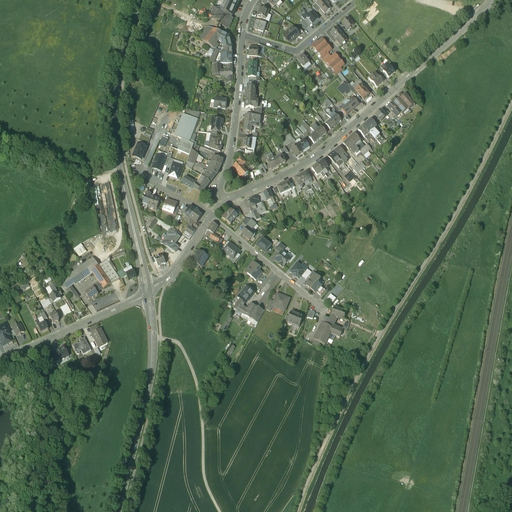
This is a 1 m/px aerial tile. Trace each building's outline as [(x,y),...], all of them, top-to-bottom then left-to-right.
[(224,0),(219,10),(230,15),(232,15),(238,2),(234,0),(224,0)] [(321,0),(317,4),(316,4),(320,9),(324,14),(330,9),(328,5),(329,5),(327,2),(325,3),(323,0),(321,0)] [(320,9),(316,4),(317,4),(316,3),(312,7),(317,12),(320,9)] [(260,7),(259,11),(258,10),(257,15),(262,16),(266,18),(267,14),(268,9),(263,8),(263,7),(262,6),(262,8),(259,7),(260,7)] [(219,10),(214,7),(211,14),(209,19),(225,26),(225,25),(229,16),(230,15),(219,10)] [(211,14),(201,9),(199,14),(209,19),(211,14)] [(306,12),(301,16),(304,20),(306,18),(311,24),(312,24),(318,19),(312,12),(309,16),(306,12)] [(348,18),(341,24),(347,30),(353,25),(348,18)] [(257,21),(256,21),(254,30),(263,32),(264,29),(265,24),(264,23),(257,21)] [(222,33),(208,26),(198,37),(209,45),(212,47),(214,45),(215,43),(218,40),(219,41),(222,33)] [(297,28),(296,27),(296,28),(294,29),(298,35),(303,32),(301,30),(297,28)] [(336,27),(330,33),(340,46),(347,41),(336,27)] [(292,28),(284,34),(291,42),(291,41),(292,40),(293,40),(298,35),(294,29),(292,28)] [(229,36),(222,33),(219,41),(221,42),(223,49),(231,47),(229,39),(229,36)] [(331,50),(322,39),(318,43),(313,47),(322,57),(326,53),(327,53),(331,50)] [(257,47),(249,46),(249,56),(252,56),(257,56),(257,57),(258,53),(258,48),(257,48),(257,47)] [(335,54),(331,58),(326,62),(334,72),(339,68),(340,68),(344,65),(335,54)] [(309,63),(303,55),(297,59),(303,67),(304,67),(308,63),(309,63)] [(253,62),(248,62),(247,77),(249,77),(256,77),(257,61),(253,61),(253,62)] [(386,69),(383,72),(384,74),(383,75),(385,77),(386,76),(388,79),(395,73),(391,69),(389,67),(386,64),(384,66),(386,69)] [(375,74),(368,79),(372,84),(371,85),(373,87),(374,87),(374,86),(376,88),(383,83),(379,79),(377,77),(377,76),(375,74)] [(355,91),(358,94),(359,93),(359,92),(362,90),(364,89),(361,86),(355,91)] [(350,90),(349,89),(345,93),(347,96),(348,97),(349,97),(353,93),(350,90)] [(362,90),(359,92),(359,93),(358,94),(364,101),(367,98),(366,97),(369,95),(364,89),(362,90)] [(248,91),(246,91),(246,100),(255,100),(255,92),(248,91)] [(409,99),(405,95),(400,100),(408,109),(409,110),(414,105),(409,99)] [(226,100),(215,99),(215,101),(214,102),(214,103),(214,104),(214,105),(214,108),(225,109),(226,100)] [(400,100),(399,99),(393,104),(402,113),(402,114),(408,109),(400,100)] [(255,100),(246,100),(246,108),(254,108),(262,109),(263,101),(255,100)] [(354,100),(352,101),(351,100),(346,103),(352,111),(359,105),(354,100)] [(346,103),(345,102),(343,104),(346,106),(341,110),(346,116),(352,111),(346,103)] [(393,104),(393,103),(387,108),(391,112),(395,117),(396,118),(402,113),(393,104)] [(385,114),(381,110),(375,116),(381,123),(387,117),(385,114)] [(332,115),(329,118),(331,119),(336,125),(341,120),(336,115),(334,113),(332,115)] [(253,116),(245,115),(244,123),(258,124),(260,124),(260,117),(259,117),(259,116),(253,116)] [(198,120),(185,116),(177,138),(182,140),(182,139),(189,143),(198,120)] [(330,120),(328,118),(324,122),(325,124),(330,130),(336,125),(331,119),(330,120)] [(388,118),(384,122),(391,129),(393,127),(395,126),(389,119),(388,118)] [(223,121),(211,119),(210,126),(212,127),(211,131),(218,132),(219,132),(222,130),(220,128),(220,125),(222,125),(223,121)] [(376,127),(370,120),(364,126),(370,133),(374,130),(376,127)] [(258,124),(244,123),(243,132),(246,132),(246,134),(248,134),(249,133),(250,133),(251,133),(251,127),(260,128),(261,125),(258,124)] [(319,129),(314,124),(310,128),(312,130),(314,133),(320,139),(326,133),(321,127),(319,129)] [(364,126),(358,131),(364,138),(366,137),(370,133),(364,126)] [(377,133),(374,130),(370,133),(373,137),(375,139),(379,136),(377,133)] [(313,134),(309,138),(314,144),(320,139),(314,133),(313,134)] [(150,138),(141,134),(139,140),(147,144),(150,138)] [(289,134),(285,136),(286,137),(281,141),(284,146),(290,142),(289,141),(292,139),(289,134)] [(360,141),(354,135),(349,140),(354,146),(360,141)] [(216,138),(210,137),(209,142),(210,143),(209,148),(210,148),(220,152),(222,147),(219,146),(220,138),(216,138)] [(189,143),(182,139),(182,140),(177,151),(189,156),(191,150),(193,145),(189,143)] [(251,140),(242,139),(241,148),(250,149),(251,145),(251,140)] [(309,148),(303,139),(301,141),(301,142),(299,143),(297,145),(302,152),(309,148)] [(354,146),(349,140),(343,145),(349,151),(350,150),(354,146)] [(146,147),(139,144),(137,149),(136,149),(134,153),(136,153),(134,157),(141,160),(146,147)] [(365,144),(358,150),(361,153),(362,155),(369,148),(365,144)] [(193,145),(191,150),(196,154),(199,147),(193,145)] [(297,145),(290,150),(295,158),(303,153),(302,152),(297,145)] [(354,146),(350,150),(357,157),(361,153),(358,150),(354,146)] [(339,148),(333,153),(339,159),(342,156),(345,154),(339,148)] [(196,154),(191,150),(189,156),(186,164),(193,166),(195,162),(197,155),(196,154)] [(166,158),(166,159),(164,165),(168,166),(170,159),(172,155),(168,153),(166,158)] [(339,159),(333,153),(328,157),(339,169),(344,164),(339,159)] [(266,157),(268,159),(266,160),(269,165),(267,166),(268,168),(270,167),(271,170),(278,167),(274,160),(272,154),(271,154),(266,157)] [(276,159),(274,160),(278,167),(285,163),(283,159),(285,159),(284,157),(283,158),(282,156),(281,156),(280,154),(278,155),(279,157),(276,159)] [(166,158),(157,155),(152,168),(161,172),(164,165),(166,159),(166,158)] [(223,160),(213,157),(211,163),(221,166),(223,160)] [(240,158),(236,162),(238,163),(232,168),(238,175),(237,176),(239,178),(240,177),(242,179),(243,177),(244,178),(247,175),(246,174),(248,173),(246,171),(243,166),(245,164),(240,158)] [(323,161),(317,165),(322,172),(325,170),(328,168),(326,166),(328,165),(327,164),(326,164),(323,161)] [(174,164),(173,163),(171,169),(168,177),(177,180),(182,167),(174,164)] [(221,166),(211,163),(209,167),(207,173),(208,174),(209,174),(214,178),(216,175),(221,166)] [(264,170),(261,165),(258,167),(261,176),(266,173),(264,170)] [(322,172),(317,165),(312,169),(314,172),(313,173),(314,174),(315,174),(317,176),(320,174),(322,172)] [(358,165),(353,170),(357,174),(362,169),(358,165)] [(207,173),(205,171),(201,176),(202,177),(206,180),(210,183),(214,178),(209,174),(208,174),(207,173)] [(311,180),(306,172),(300,176),(305,183),(308,182),(308,183),(311,182),(310,180),(311,180)] [(329,176),(327,178),(328,180),(337,174),(336,172),(329,176)] [(350,173),(344,177),(349,182),(354,178),(350,173)] [(300,176),(294,179),(298,187),(299,187),(300,188),(303,186),(302,185),(305,183),(300,176)] [(196,184),(193,189),(201,195),(210,183),(206,180),(202,177),(196,184)] [(185,178),(182,184),(192,190),(193,189),(196,184),(195,183),(185,178)] [(291,190),(288,182),(282,185),(286,192),(289,191),(291,190)] [(282,185),(277,187),(280,195),(282,194),(286,192),(282,185)] [(269,191),(263,194),(266,202),(270,200),(273,199),(269,191)] [(152,195),(147,193),(146,194),(142,203),(147,205),(151,197),(152,195)] [(160,201),(151,197),(147,205),(147,206),(157,210),(160,201)] [(257,197),(252,199),(255,207),(258,205),(260,204),(257,197)] [(252,199),(243,203),(245,206),(248,212),(249,212),(248,210),(255,207),(252,199)] [(270,200),(266,202),(270,211),(277,208),(275,203),(272,205),(270,200)] [(176,204),(166,201),(162,211),(172,215),(175,207),(176,204)] [(190,207),(181,204),(178,210),(185,215),(190,207)] [(245,206),(240,208),(244,216),(248,213),(248,212),(245,206)] [(195,211),(190,207),(185,215),(189,217),(190,218),(195,211)] [(256,210),(251,212),(251,214),(253,213),(256,221),(260,219),(258,214),(256,210)] [(195,211),(190,218),(196,223),(202,216),(195,211)] [(231,214),(229,212),(226,216),(225,215),(222,218),(230,225),(237,216),(232,212),(231,214)] [(115,229),(114,216),(107,216),(108,230),(115,229)] [(153,220),(148,228),(151,230),(156,222),(153,220)] [(251,220),(246,226),(247,227),(251,230),(256,224),(251,220)] [(212,223),(207,231),(212,234),(213,235),(213,234),(217,227),(212,223)] [(188,227),(185,231),(192,236),(195,231),(188,227)] [(247,227),(241,234),(249,241),(255,233),(251,230),(247,227)] [(171,231),(164,241),(168,244),(166,247),(174,252),(178,247),(175,245),(180,237),(171,231)] [(192,236),(185,231),(182,235),(189,240),(192,236)] [(220,239),(213,234),(213,235),(212,234),(210,238),(218,243),(220,239)] [(271,245),(263,238),(256,246),(265,253),(271,245)] [(79,256),(86,251),(80,243),(73,248),(79,256)] [(239,251),(230,244),(223,252),(233,259),(233,260),(234,257),(239,251)] [(280,244),(276,249),(281,253),(282,252),(285,248),(280,244)] [(197,256),(193,263),(194,263),(200,267),(202,268),(208,258),(198,252),(197,255),(197,256)] [(281,253),(275,260),(280,264),(279,265),(282,267),(283,266),(283,267),(289,260),(286,257),(287,256),(286,255),(282,252),(281,253)] [(162,255),(154,258),(156,263),(158,267),(166,264),(162,255)] [(59,281),(65,290),(67,288),(74,299),(79,295),(73,286),(92,273),(91,271),(99,266),(94,258),(93,257),(69,273),(70,274),(59,281)] [(119,278),(107,260),(99,266),(111,284),(119,278)] [(261,269),(253,262),(247,269),(249,271),(247,274),(256,281),(262,273),(259,271),(261,269)] [(305,271),(297,264),(290,273),(293,275),(292,276),(295,278),(295,277),(298,280),(301,276),(305,271)] [(111,284),(99,266),(91,271),(92,273),(100,283),(103,288),(104,289),(111,284)] [(306,280),(309,277),(312,273),(306,269),(305,271),(301,276),(306,280)] [(123,270),(117,272),(121,278),(126,276),(125,273),(124,274),(123,270)] [(133,270),(125,273),(126,276),(128,281),(136,278),(133,270)] [(311,279),(306,285),(309,288),(310,288),(315,293),(315,294),(316,292),(321,287),(317,284),(320,280),(315,275),(314,275),(311,279)] [(100,283),(94,288),(97,292),(103,288),(100,283)] [(46,289),(51,298),(53,302),(60,298),(59,295),(62,294),(60,291),(57,293),(53,285),(46,289)] [(247,286),(237,298),(240,300),(245,303),(241,299),(244,295),(249,299),(251,296),(247,293),(250,289),(247,286)] [(93,287),(84,292),(86,294),(88,298),(90,300),(98,294),(97,292),(94,288),(93,287)] [(321,287),(316,292),(321,296),(325,291),(321,287)] [(290,299),(277,294),(274,302),(272,306),(273,306),(284,311),(290,299)] [(63,296),(67,303),(70,310),(74,308),(68,297),(67,298),(65,295),(63,296)] [(249,299),(244,295),(241,299),(245,303),(249,299)] [(330,295),(326,301),(331,304),(335,299),(330,295)] [(46,299),(40,302),(43,307),(50,303),(48,298),(46,299)] [(245,303),(240,300),(236,306),(234,309),(245,316),(249,319),(253,312),(255,306),(251,304),(247,309),(243,307),(245,303)] [(270,300),(265,309),(270,312),(273,306),(272,306),(274,302),(270,300)] [(67,303),(61,307),(65,315),(71,311),(70,310),(67,303)] [(255,306),(253,312),(249,319),(255,322),(257,318),(261,310),(255,306)] [(353,309),(345,306),(344,311),(346,311),(343,319),(347,320),(349,321),(353,309)] [(344,311),(333,308),(331,316),(336,317),(343,319),(346,311),(344,311)] [(53,313),(51,312),(50,314),(49,315),(53,322),(56,321),(58,321),(59,319),(56,311),(53,313)] [(304,317),(291,311),(289,317),(287,323),(294,326),(293,329),(298,330),(304,317)] [(329,320),(324,317),(321,323),(322,324),(314,340),(320,343),(324,345),(325,344),(330,334),(335,336),(339,338),(343,331),(332,325),(336,317),(331,316),(329,320)] [(229,317),(222,329),(225,331),(232,319),(229,317)] [(40,323),(37,325),(41,332),(48,328),(44,321),(43,322),(40,323)] [(9,333),(4,324),(0,325),(0,338),(0,339),(4,345),(11,341),(7,333),(9,333)] [(20,324),(12,327),(16,336),(24,332),(20,324)] [(100,329),(91,334),(91,333),(90,333),(98,348),(98,347),(98,346),(107,342),(107,343),(108,343),(100,328),(100,329)] [(330,334),(325,344),(329,346),(335,336),(330,334)] [(78,343),(77,342),(72,345),(75,351),(75,352),(76,352),(76,353),(77,353),(78,354),(79,353),(79,352),(79,351),(81,350),(83,354),(91,350),(84,337),(82,339),(81,338),(81,337),(80,337),(79,338),(79,339),(80,342),(78,343)] [(320,343),(314,340),(311,345),(318,348),(320,343)] [(64,348),(60,350),(59,349),(56,351),(57,353),(60,359),(68,355),(64,348)] [(57,353),(52,355),(52,363),(60,359),(57,353)]
